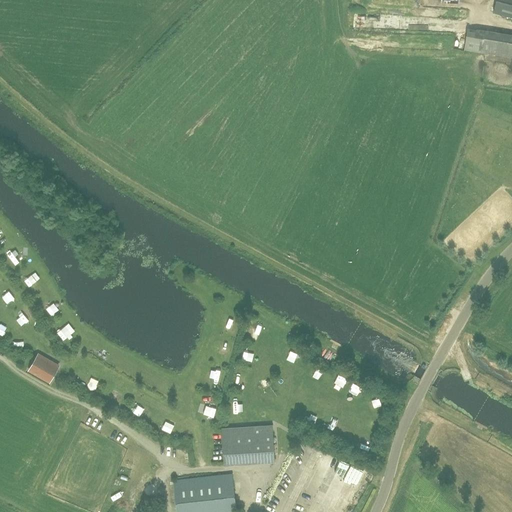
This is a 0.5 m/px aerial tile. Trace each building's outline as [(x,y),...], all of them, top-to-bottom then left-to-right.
[(511,0),(496,0),(493,13),(511,18),(511,0)] [(464,50),(482,53),(511,57),(511,35),(468,28),(464,50)] [(10,251),(3,256),(9,264),(16,259),(10,251)] [(30,289),(35,285),(28,277),(23,281),(30,289)] [(52,310),(59,307),(54,297),(47,301),(52,310)] [(46,301),(41,305),(48,315),(53,312),(46,301)] [(27,304),(19,310),(27,320),(35,314),(27,304)] [(58,331),(65,340),(72,334),(65,325),(58,331)] [(286,341),(282,351),(294,356),(299,347),(286,341)] [(321,361),(331,365),(335,354),(326,350),(321,361)] [(38,354),(29,370),(49,381),(58,366),(38,354)] [(219,368),(217,379),(223,381),(225,370),(219,368)] [(178,423),(168,424),(169,434),(180,432),(178,423)] [(272,425),(222,429),(225,465),(275,461),(272,425)] [(327,478),(345,486),(350,474),(332,466),(327,478)] [(177,511),(236,511),(232,474),(174,480),(177,511)]
